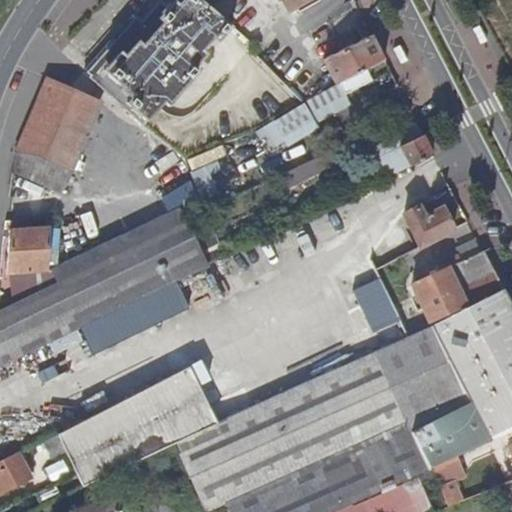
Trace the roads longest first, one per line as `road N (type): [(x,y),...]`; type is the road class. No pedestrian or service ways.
road 1 (secondary): [(404,0),(511,212)]
road 2 (secondary): [(511,153),(431,0)]
